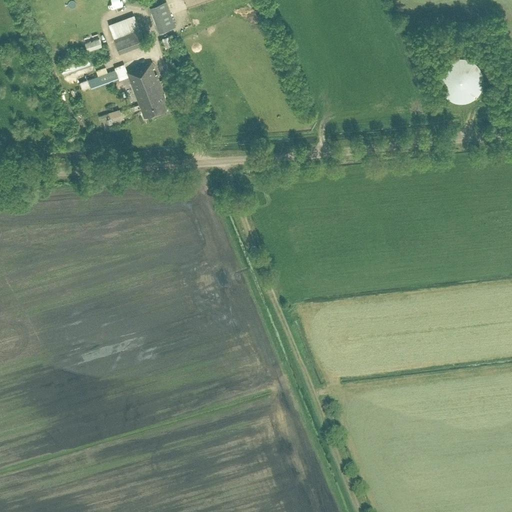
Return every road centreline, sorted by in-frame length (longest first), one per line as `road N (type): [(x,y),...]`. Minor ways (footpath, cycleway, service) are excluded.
road 1 (unclassified): [(0,175),(511,134)]
road 2 (track): [(224,160),(357,511)]
road 3 (unknown): [(201,161),(142,18),(154,0)]
